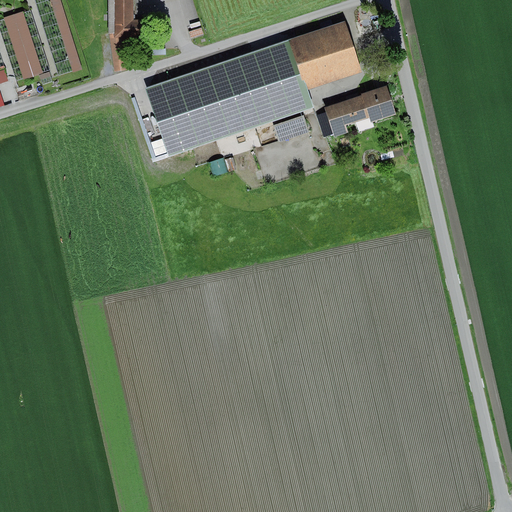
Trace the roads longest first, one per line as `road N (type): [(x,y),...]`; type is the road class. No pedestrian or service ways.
road 1 (unclassified): [(504,511),(388,0)]
road 2 (residential): [(0,116),(365,0)]
